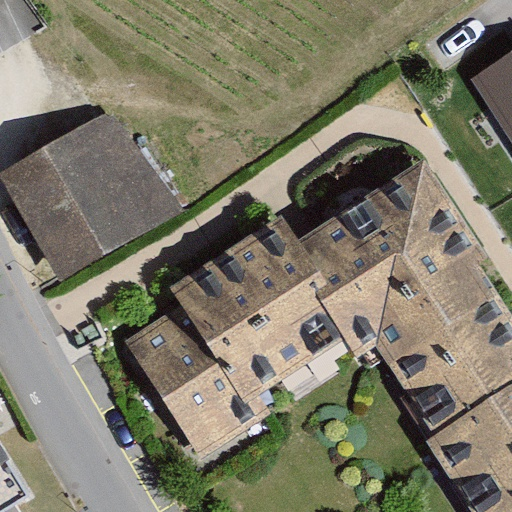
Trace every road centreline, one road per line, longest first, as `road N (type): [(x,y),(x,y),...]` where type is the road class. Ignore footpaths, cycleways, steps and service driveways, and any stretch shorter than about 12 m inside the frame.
road 1 (unknown): [(37,323),(374,114),(428,123),(453,151),(511,262)]
road 2 (residential): [(135,511),(0,252)]
